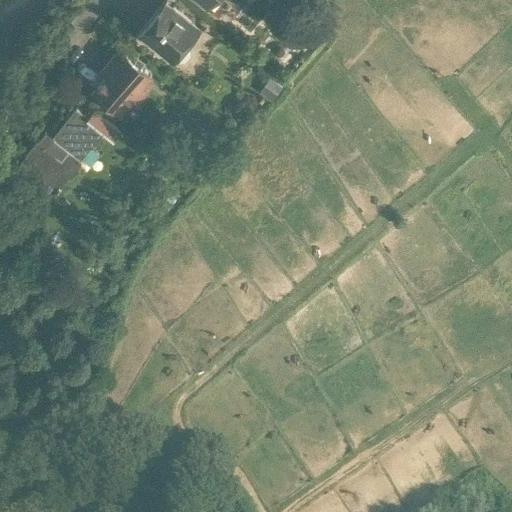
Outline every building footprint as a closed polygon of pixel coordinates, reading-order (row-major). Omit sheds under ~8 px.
[(174,63),(202,30),(166,0),(138,33),(174,63)] [(133,110),(150,90),(146,86),(154,76),(121,48),(105,67),(111,72),(97,89),(111,100),(107,105),(121,117),(129,107),(133,110)] [(270,101),(282,87),(272,78),(260,93),(270,101)] [(87,116),(73,104),(42,142),(34,135),(23,148),(26,151),(24,153),(45,170),(47,168),(51,171),(38,187),(51,199),(55,194),(56,194),(61,188),(60,188),(82,161),(80,160),(103,131),(114,140),(121,132),(93,109),(87,116)] [(187,161),(180,154),(173,162),(180,169),(187,161)]
